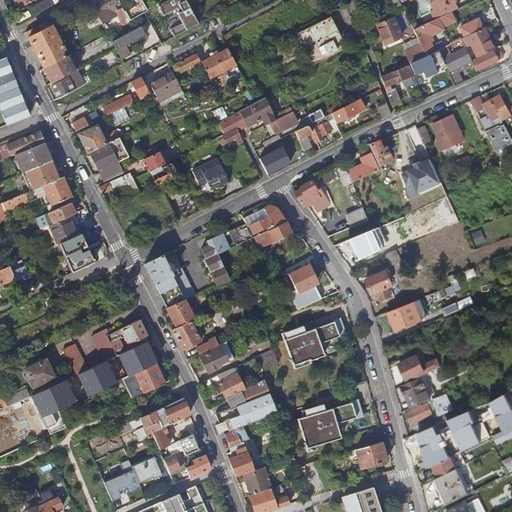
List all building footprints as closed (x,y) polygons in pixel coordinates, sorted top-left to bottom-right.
[(13,0),(18,8),(32,0),(13,0)] [(111,19),(105,9),(116,4),(113,0),(102,0),(93,6),(97,14),(96,14),(103,27),(105,26),(104,23),(111,19)] [(155,7),(151,0),(133,0),(136,4),(123,11),(129,22),(144,13),(155,7)] [(168,0),(160,4),(157,6),(162,16),(176,9),(183,23),(169,30),(173,37),(198,25),(184,0),(168,0)] [(400,6),(397,0),(388,0),(392,9),(400,6)] [(453,1),(452,0),(430,0),(431,2),(428,3),(432,11),(453,1)] [(123,11),(122,9),(114,13),(122,26),(129,22),(123,11)] [(425,35),(440,27),(437,21),(450,15),(452,18),(456,16),(453,10),(412,30),(419,45),(425,56),(433,52),(425,35)] [(400,37),(392,18),(376,25),(383,43),(400,37)] [(67,44),(58,28),(53,30),(51,26),(50,26),(47,19),(24,33),(26,35),(42,68),(63,57),(60,51),(63,49),(61,47),(67,44)] [(464,37),(479,29),(473,19),(459,27),(460,28),(443,37),(445,41),(444,42),(446,46),(460,39),(464,37)] [(350,44),(344,30),(336,34),(330,21),(300,35),(313,62),(350,44)] [(139,26),(110,41),(114,48),(120,59),(129,54),(124,45),(144,35),(139,26)] [(476,57),(492,49),(482,28),(479,29),(464,37),(460,39),(464,45),(469,43),(476,57)] [(409,63),(425,56),(419,45),(404,52),(409,63)] [(442,58),(449,54),(445,46),(438,50),(440,56),(441,58),(442,58)] [(458,64),(469,58),(464,47),(449,54),(442,58),(447,69),(452,67),(453,68),(459,66),(458,64)] [(222,72),(235,65),(232,59),(227,49),(213,56),(222,72)] [(425,56),(409,63),(414,75),(421,72),(423,75),(424,75),(425,78),(436,73),(435,68),(437,67),(437,69),(441,67),(437,57),(440,56),(438,50),(433,52),(425,56)] [(475,70),(497,60),(494,53),(496,52),(495,50),(471,61),(474,67),(475,70)] [(177,75),(200,63),(195,54),(172,67),(177,75)] [(0,95),(23,86),(7,55),(0,58),(0,95)] [(72,71),(65,56),(63,57),(42,69),(50,83),(66,75),(72,71)] [(209,79),(222,72),(213,56),(200,63),(209,79)] [(458,64),(459,66),(453,68),(452,67),(447,69),(446,70),(454,85),(463,81),(458,71),(469,66),(471,68),(474,67),(471,61),(469,58),(458,64)] [(404,87),(414,82),(408,67),(381,78),(384,87),(389,85),(401,80),(404,87)] [(57,98),(83,84),(80,79),(75,69),(72,71),(66,75),(67,77),(51,86),(57,98)] [(179,86),(175,80),(172,73),(149,85),(156,98),(179,86)] [(80,79),(83,84),(89,81),(86,76),(80,79)] [(123,108),(149,95),(140,78),(130,82),(137,96),(133,98),(132,96),(115,104),(112,104),(103,108),(107,116),(109,115),(119,110),(123,108)] [(179,86),(156,98),(160,107),(183,95),(179,86)] [(386,92),(388,96),(392,105),(399,102),(393,89),(391,90),(386,92)] [(504,118),(511,115),(500,96),(491,100),(503,123),(506,121),(504,118)] [(223,135),(239,127),(241,126),(242,129),(262,119),(266,126),(270,124),(274,121),(262,98),(217,123),(223,135)] [(477,111),(482,108),(480,106),(482,106),(478,98),(471,100),(477,111)] [(377,120),(390,114),(384,100),(374,105),(376,109),(372,110),(377,120)] [(496,126),(503,123),(491,100),(484,104),(485,107),(483,108),(486,113),(488,112),(489,115),(496,126)] [(335,124),(358,112),(353,102),(330,114),(333,119),(335,124)] [(213,110),(218,120),(228,115),(223,105),(213,110)] [(119,110),(109,115),(115,127),(129,121),(123,108),(119,110)] [(284,130),(291,127),(297,124),(296,121),(290,109),(284,112),(286,116),(274,121),(270,124),(275,134),(284,130)] [(311,123),(323,117),(320,110),(308,116),(311,123)] [(314,142),(322,139),(321,136),(330,132),(325,123),(333,119),(330,114),(323,117),(311,123),(300,129),(294,132),(303,151),(311,148),(305,136),(310,133),(314,142)] [(465,140),(453,115),(433,125),(440,140),(436,142),(440,151),(465,140)] [(487,131),(496,126),(489,115),(481,119),(487,131)] [(300,129),(311,123),(308,116),(296,121),(297,124),(300,129)] [(75,132),(88,126),(84,118),(71,124),(75,132)] [(330,133),(338,130),(335,124),(333,119),(325,123),(330,132),(330,133)] [(271,136),(275,134),(270,124),(266,126),(271,136)] [(89,153),(117,139),(121,137),(117,130),(101,138),(99,133),(101,132),(98,127),(96,128),(95,126),(78,135),(87,154),(89,153)] [(425,127),(417,130),(423,144),(431,141),(425,127)] [(508,144),(500,129),(488,134),(495,147),(493,147),(494,150),(508,144)] [(225,144),(235,139),(239,137),(236,130),(222,136),(225,144)] [(414,148),(423,144),(417,130),(408,135),(414,148)] [(4,145),(0,146),(0,160),(14,154),(17,153),(42,142),(43,142),(38,132),(6,145),(4,145)] [(265,146),(280,139),(279,135),(263,143),(265,146)] [(116,163),(127,157),(117,139),(89,153),(103,182),(121,173),(116,163)] [(380,165),(393,159),(388,147),(384,149),(381,141),(371,146),(380,165)] [(42,142),(17,153),(24,171),(25,171),(49,160),(42,142)] [(259,156),(269,174),(293,162),(283,144),(259,156)] [(150,171),(164,164),(159,152),(144,159),(150,171)] [(352,183),(380,169),(372,152),(363,156),(367,165),(350,173),(353,178),(351,179),(352,183)] [(21,172),(24,171),(17,153),(14,154),(21,172)] [(461,166),(471,162),(469,156),(459,160),(461,166)] [(49,160),(25,171),(32,189),(57,178),(49,160)] [(210,189),(227,181),(217,160),(192,172),(198,183),(204,180),(206,183),(207,183),(210,189)] [(156,185),(176,176),(169,162),(164,164),(150,171),(156,185)] [(332,192),(352,183),(351,179),(343,162),(335,165),(341,178),(328,184),(332,192)] [(446,167),(435,170),(438,175),(447,171),(446,167)] [(117,203),(139,194),(132,180),(129,173),(98,188),(101,194),(110,190),(117,203)] [(61,177),(57,178),(32,189),(1,202),(4,211),(37,197),(36,192),(43,189),(45,194),(49,203),(50,205),(70,197),(61,177)] [(168,202),(187,192),(181,180),(162,190),(168,202)] [(321,188),(319,189),(313,180),(306,185),(303,187),(303,188),(297,192),(301,199),(304,205),(307,203),(308,206),(314,202),(326,195),(321,188)] [(403,216),(433,203),(427,189),(404,200),(399,190),(393,192),(393,193),(398,204),(403,216)] [(326,195),(314,202),(319,211),(331,204),(326,195)] [(67,204),(32,219),(37,230),(49,225),(68,216),(71,215),(67,204)] [(266,227),(267,230),(284,221),(275,208),(267,206),(242,218),(246,227),(248,226),(251,234),(266,227)] [(347,216),(352,228),(368,221),(363,209),(347,216)] [(68,216),(49,225),(57,243),(58,243),(76,234),(68,216)] [(246,227),(242,218),(240,219),(242,224),(206,241),(208,245),(206,246),(200,249),(205,259),(216,254),(251,238),(246,227)] [(290,232),(284,221),(267,230),(254,236),(259,247),(290,232)] [(368,233),(350,241),(358,260),(376,251),(376,250),(391,244),(382,227),(368,233)] [(76,234),(58,243),(72,272),(93,262),(80,233),(76,234)] [(267,254),(264,248),(258,251),(261,257),(267,254)] [(153,283),(181,271),(170,250),(143,264),(153,283)] [(399,268),(409,264),(407,259),(402,261),(397,250),(385,256),(389,267),(397,263),(399,268)] [(228,279),(216,254),(205,259),(203,260),(216,285),(228,279)] [(20,259),(0,268),(0,283),(12,278),(13,280),(28,277),(20,259)] [(314,284),(305,265),(285,275),(295,294),(314,284)] [(104,279),(114,274),(111,269),(102,273),(104,279)] [(193,295),(181,271),(153,283),(166,307),(184,299),(188,297),(193,295)] [(391,283),(386,272),(367,280),(373,294),(372,294),(373,297),(374,296),(375,298),(378,297),(377,296),(379,295),(382,301),(391,296),(388,288),(395,284),(394,282),(391,283)] [(447,296),(455,293),(452,286),(444,289),(447,296)] [(193,295),(188,297),(191,304),(198,300),(195,294),(193,295)] [(184,299),(166,307),(171,318),(174,317),(170,309),(185,302),(184,299)] [(194,319),(185,302),(170,309),(174,317),(171,318),(175,328),(189,321),(194,319)] [(420,321),(413,303),(388,313),(395,331),(420,321)] [(204,314),(194,319),(196,323),(206,318),(204,314)] [(321,349),(319,342),(324,340),(324,341),(344,333),(338,318),(304,332),(283,340),(293,365),(309,358),(308,355),(321,349)] [(137,319),(121,328),(129,343),(146,335),(137,319)] [(199,340),(189,321),(175,328),(171,329),(181,350),(199,340)] [(280,334),(283,340),(304,332),(302,325),(280,334)] [(106,335),(108,334),(106,329),(91,336),(103,361),(116,355),(114,351),(106,335)] [(120,336),(117,330),(108,334),(106,335),(114,351),(122,346),(119,340),(117,341),(116,339),(120,336)] [(199,354),(217,345),(214,337),(208,340),(208,341),(195,347),(199,354)] [(199,354),(198,354),(207,373),(217,368),(216,365),(226,360),(223,354),(229,351),(225,341),(217,345),(199,354)] [(86,369),(74,344),(62,349),(75,375),(86,369)] [(134,373),(154,363),(146,346),(126,356),(128,361),(124,363),(126,367),(130,366),(134,373)] [(278,364),(273,350),(255,358),(260,371),(278,364)] [(223,354),(226,360),(232,357),(229,351),(223,354)] [(96,376),(109,370),(108,367),(116,363),(121,361),(118,354),(116,355),(103,361),(87,369),(90,376),(95,373),(96,376)] [(408,382),(426,373),(426,375),(426,374),(442,367),(438,359),(424,366),(425,367),(423,368),(417,356),(399,365),(408,382)] [(311,362),(309,358),(293,365),(294,368),(296,368),(311,362)] [(45,359),(23,370),(31,387),(54,377),(45,359)] [(143,392),(164,383),(154,363),(134,373),(122,379),(131,397),(140,393),(143,392)] [(213,377),(205,380),(208,388),(217,384),(225,399),(244,389),(232,368),(216,375),(213,377)] [(415,408),(427,403),(432,401),(438,398),(426,374),(426,375),(420,378),(421,379),(403,387),(407,397),(410,396),(415,408)] [(58,408),(77,400),(68,378),(32,393),(49,433),(66,426),(58,408)] [(244,389),(225,399),(230,408),(236,406),(269,392),(263,379),(244,389)] [(269,392),(236,406),(239,414),(228,418),(234,429),(276,412),(272,401),(269,392)] [(429,406),(433,416),(452,408),(446,394),(438,398),(427,403),(428,405),(429,406)] [(410,396),(407,397),(412,409),(415,408),(410,396)] [(163,426),(188,414),(182,397),(177,400),(159,408),(150,412),(141,416),(139,417),(143,426),(142,427),(147,437),(152,435),(158,449),(161,448),(169,444),(163,433),(166,432),(163,426)] [(361,416),(356,401),(324,410),(303,417),(297,418),(306,448),(320,444),(328,442),(327,438),(343,433),(340,422),(361,416)] [(301,410),(303,417),(324,410),(322,404),(301,410)] [(411,425),(433,416),(429,406),(428,405),(407,414),(411,425)] [(452,422),(454,427),(461,424),(462,426),(467,424),(465,419),(467,418),(465,414),(461,415),(462,418),(452,422)] [(438,425),(448,421),(446,416),(443,417),(435,420),(438,425)] [(215,425),(217,433),(227,429),(224,422),(215,425)] [(242,448),(237,450),(238,455),(228,459),(234,476),(243,473),(252,470),(245,448),(281,434),(279,427),(241,442),(243,447),(242,448)] [(498,444),(511,437),(511,428),(495,437),(498,444)] [(232,430),(223,433),(228,446),(231,452),(237,450),(242,448),(232,430)] [(177,435),(179,440),(190,435),(188,431),(177,435)] [(179,440),(178,440),(184,455),(197,449),(191,434),(190,435),(179,440)] [(109,451),(102,437),(88,444),(94,458),(109,451)] [(380,441),(355,449),(360,468),(386,460),(380,441)] [(320,444),(306,448),(307,453),(321,448),(320,444)] [(177,452),(173,454),(178,467),(183,465),(177,452)] [(439,478),(458,469),(466,465),(460,452),(433,466),(439,478)] [(163,459),(160,453),(131,466),(139,484),(152,478),(152,480),(162,476),(161,474),(168,471),(163,459)] [(178,467),(173,454),(165,458),(163,459),(168,471),(169,474),(179,469),(178,467)] [(189,478),(210,468),(204,454),(192,460),(193,464),(185,468),(189,478)] [(139,484),(131,466),(127,458),(120,461),(124,471),(103,480),(110,498),(118,494),(118,493),(127,489),(128,493),(140,488),(139,484)] [(252,470),(243,473),(250,494),(269,488),(270,488),(263,467),(252,470)] [(448,505),(470,493),(458,469),(439,478),(436,479),(448,505)] [(385,511),(377,484),(364,488),(372,511),(385,511)] [(40,492),(44,498),(54,492),(51,486),(40,492)] [(185,490),(189,499),(181,502),(177,494),(151,506),(153,511),(159,511),(164,510),(164,511),(206,511),(194,486),(185,490)] [(273,502),(269,488),(250,494),(247,495),(253,509),(273,502)] [(372,511),(364,488),(343,495),(348,511),(372,511)] [(37,507),(39,511),(51,511),(62,506),(58,498),(37,507)] [(286,498),(273,502),(276,509),(288,505),(286,498)] [(273,502),(253,509),(254,511),(265,511),(276,509),(273,502)] [(471,511),(467,502),(447,511),(471,511)]
